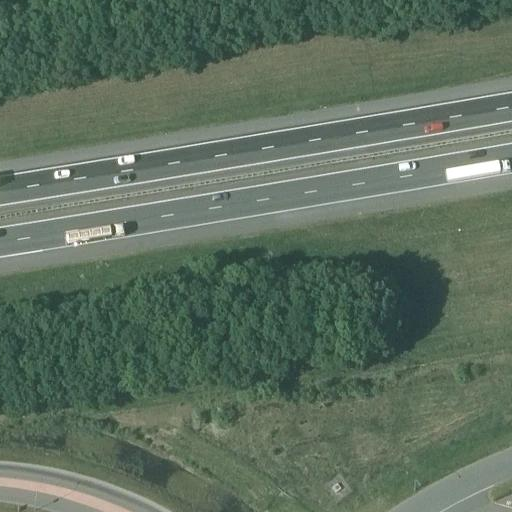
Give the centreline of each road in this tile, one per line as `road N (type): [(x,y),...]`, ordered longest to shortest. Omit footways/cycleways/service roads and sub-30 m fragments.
road 1 (motorway): [(511,106),(0,191)]
road 2 (motorway): [(0,241),(511,159)]
road 3 (tertiary): [(145,511),(88,487),(0,471)]
